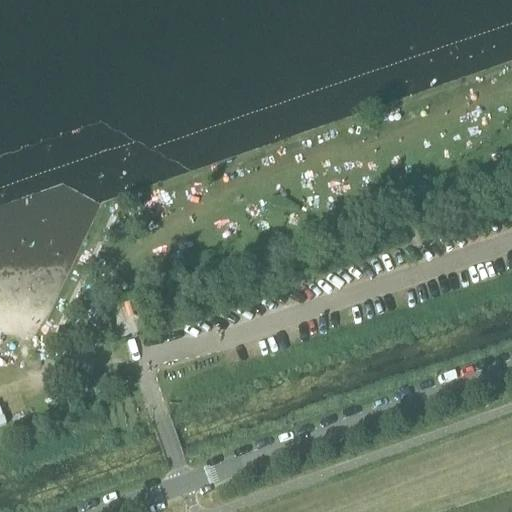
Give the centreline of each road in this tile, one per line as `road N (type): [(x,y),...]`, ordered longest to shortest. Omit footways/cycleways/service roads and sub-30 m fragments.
road 1 (tertiary): [(511,368),(107,511)]
road 2 (track): [(511,102),(294,178),(278,234)]
